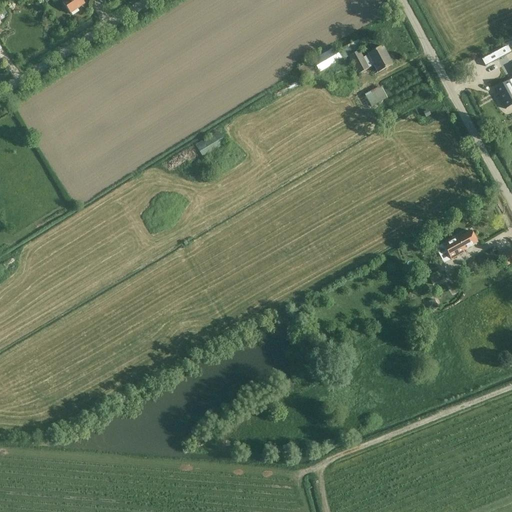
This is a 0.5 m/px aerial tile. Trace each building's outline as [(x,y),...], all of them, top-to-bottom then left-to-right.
[(62,0),(71,13),(84,5),(80,0),(62,0)] [(297,69),(305,82),(319,73),(320,73),(331,66),(342,60),(346,68),(352,65),(358,75),(369,69),(360,51),(364,49),(359,39),(337,52),(334,48),(312,61),(297,69)] [(485,67),(511,53),(508,45),(482,60),(485,67)] [(383,46),(368,55),(378,73),(393,65),(383,46)] [(509,82),(495,89),(506,109),(511,105),(511,84),(511,85),(510,81),(509,82)] [(387,99),(381,86),(365,95),(371,107),(387,99)] [(193,166),(202,180),(233,160),(217,133),(196,146),(204,160),(193,166)] [(442,244),(451,260),(464,253),(463,251),(477,243),(471,231),(462,236),(461,234),(442,244)] [(507,266),(511,263),(511,246),(499,255),(507,266)] [(440,272),(429,278),(433,286),(444,281),(444,279),(440,272)] [(438,308),(435,302),(434,300),(429,302),(430,305),(433,311),(438,308)]
